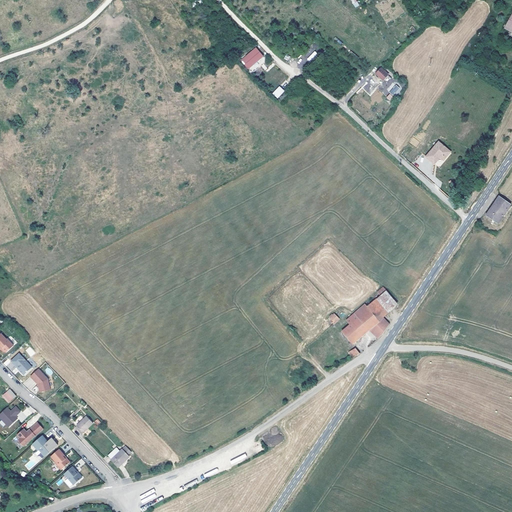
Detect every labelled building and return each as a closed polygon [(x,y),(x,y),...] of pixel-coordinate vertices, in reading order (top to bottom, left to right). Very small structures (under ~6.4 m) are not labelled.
[(263,56),(256,48),(241,61),(248,69),(263,56)] [(310,62),(318,54),(315,51),(307,59),(310,62)] [(249,68),(252,71),(259,65),(257,62),(249,68)] [(388,75),(381,68),(376,73),(383,80),(388,75)] [(394,96),(400,87),(395,84),(389,93),(394,96)] [(284,92),(279,88),(274,94),(278,98),(284,92)] [(450,152),(439,142),(426,157),(434,164),(440,157),(442,155),(445,158),(450,152)] [(511,204),(499,196),(486,216),(498,224),(511,204)] [(386,291),(383,287),(377,292),(380,296),(386,291)] [(386,291),(380,296),(367,307),(380,321),(384,318),(398,305),(386,291)] [(367,307),(365,304),(346,321),(350,325),(342,332),(352,344),(370,330),(373,327),(380,321),(367,307)] [(339,318),(335,314),(330,319),(333,322),(334,323),(339,318)] [(384,318),(380,321),(373,327),(378,332),(382,335),(389,324),(384,318)] [(373,327),(370,330),(378,339),(382,335),(378,332),(373,327)] [(1,334),(0,334),(0,345),(2,348),(2,350),(4,352),(6,353),(13,346),(7,339),(6,339),(1,334)] [(26,350),(31,357),(35,353),(30,347),(26,350)] [(356,348),(348,352),(353,358),(357,356),(360,353),(356,348)] [(19,354),(11,361),(16,367),(17,366),(20,369),(20,371),(23,374),(25,374),(32,367),(19,354)] [(38,369),(30,376),(38,384),(39,383),(41,385),(40,386),(39,388),(40,391),(41,392),(55,389),(53,380),(48,381),(48,379),(38,369)] [(8,391),(4,394),(10,401),(14,398),(8,391)] [(11,411),(7,407),(0,414),(0,417),(6,424),(9,422),(11,425),(17,419),(14,417),(20,412),(16,407),(11,411)] [(87,416),(84,419),(77,426),(83,433),(93,423),(87,416)] [(27,433),(24,429),(18,435),(21,438),(19,439),(21,443),(25,445),(43,429),(37,423),(27,433)] [(42,435),(32,444),(37,450),(35,453),(41,460),(53,449),(53,448),(51,446),(49,445),(47,442),(48,442),(42,435)] [(126,446),(120,451),(112,459),(111,460),(118,467),(129,457),(128,455),(131,452),(126,446)] [(120,451),(117,448),(108,456),(112,459),(120,451)] [(59,449),(51,456),(56,462),(55,463),(61,470),(70,462),(68,459),(65,459),(63,457),(64,455),(59,449)] [(76,470),(72,467),(64,474),(74,485),(82,478),(78,473),(77,474),(75,471),(76,470)]
